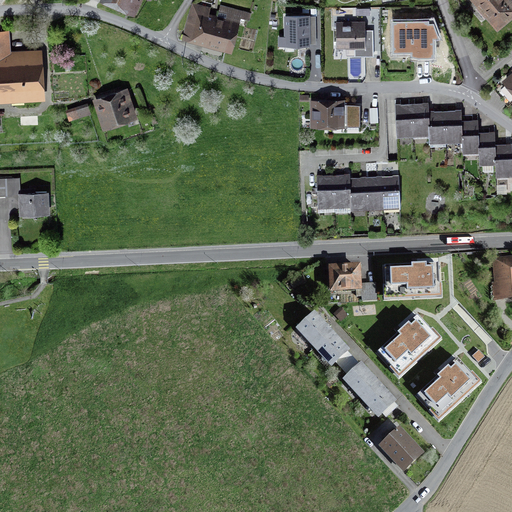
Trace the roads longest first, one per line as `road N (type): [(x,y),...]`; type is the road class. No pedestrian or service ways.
road 1 (tertiary): [(0,265),(511,241)]
road 2 (residential): [(466,95),(437,87),(275,83),(99,14),(0,14)]
road 3 (tertiary): [(511,360),(415,503)]
